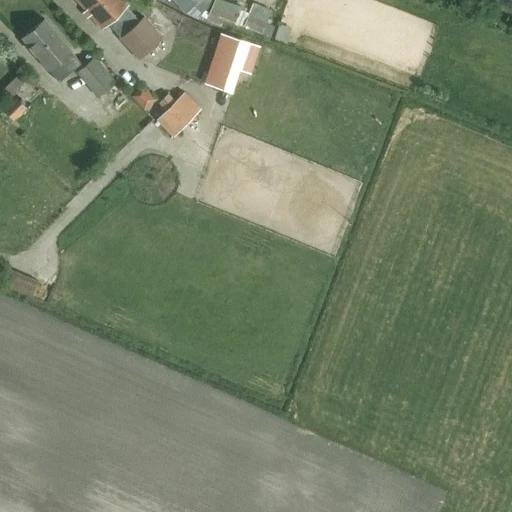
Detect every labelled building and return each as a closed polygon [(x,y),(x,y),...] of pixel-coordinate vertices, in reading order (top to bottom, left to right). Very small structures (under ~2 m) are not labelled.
[(75,0),(89,15),(101,29),(110,22),(122,36),(120,38),(139,59),(162,37),(143,17),(139,21),(126,6),(128,4),(124,0),(75,0)] [(174,0),(187,14),(196,6),(201,12),(213,2),(211,0),(174,0)] [(246,8),(220,0),(215,0),(210,16),(240,26),(246,8)] [(273,11),(254,3),(245,26),(264,34),(273,11)] [(21,38),(58,82),(81,63),(44,19),(21,38)] [(261,48),(222,35),(206,83),(233,93),(241,70),(252,74),(261,48)] [(116,82),(95,57),(75,73),(97,98),(116,82)] [(134,88),(141,106),(159,99),(152,81),(134,88)] [(168,111),(159,120),(174,135),(202,107),(186,92),(175,103),(166,95),(159,102),(168,111)] [(40,281),(7,267),(1,283),(34,296),(40,281)]
